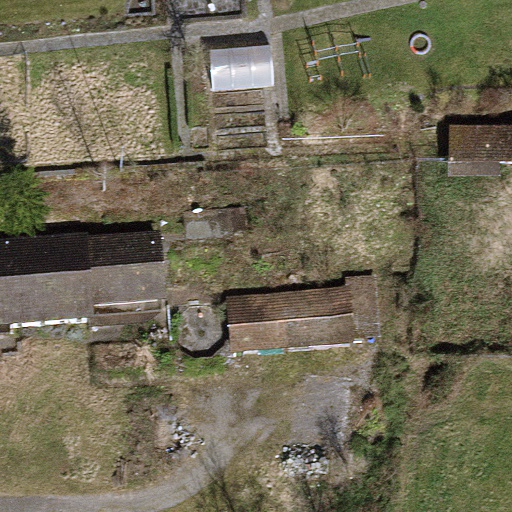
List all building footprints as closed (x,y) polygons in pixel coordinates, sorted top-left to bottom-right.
[(511,129),(451,129),(449,182),(501,183),(502,169),(511,169),(511,129)] [(90,240),(0,246),(0,340),(97,333),(95,319),(171,314),(165,238),(91,244),(90,240)] [(228,301),(232,360),(382,349),(379,310),(356,312),(354,292),(228,301)] [(350,382),(298,376),(289,458),(341,464),(350,382)] [(187,405),(170,403),(168,436),(179,437),(178,453),(197,454),(199,422),(186,421),(187,405)]
